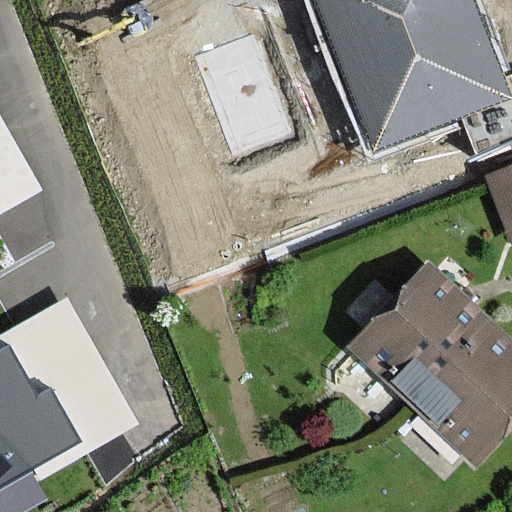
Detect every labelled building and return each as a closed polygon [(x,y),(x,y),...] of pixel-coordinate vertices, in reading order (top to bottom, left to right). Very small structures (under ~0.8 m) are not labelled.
[(503,97),(466,0),(322,0),(376,144),(503,97)] [(511,167),(487,177),(511,239),(511,167)] [(427,268),(350,349),(412,408),(489,326),(427,268)] [(474,467),(511,427),(511,347),(489,326),(412,408),(474,467)] [(0,479),(74,440),(49,392),(34,400),(8,352),(0,356),(0,479)]
